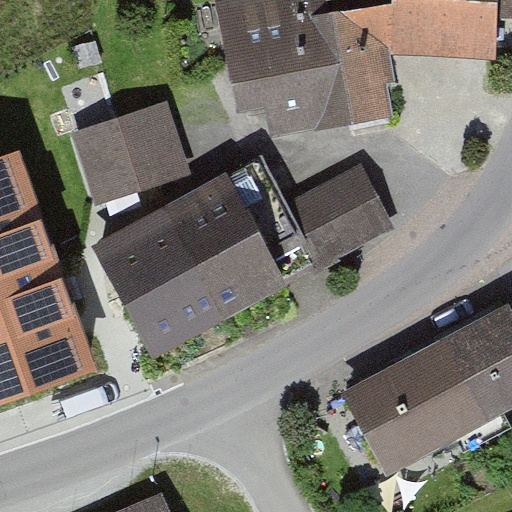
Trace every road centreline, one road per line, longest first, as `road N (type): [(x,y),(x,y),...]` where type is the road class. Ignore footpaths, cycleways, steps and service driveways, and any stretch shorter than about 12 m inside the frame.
road 1 (residential): [(219,399),(421,281),(511,179)]
road 2 (residential): [(0,481),(219,399)]
road 3 (residential): [(219,399),(285,511)]
